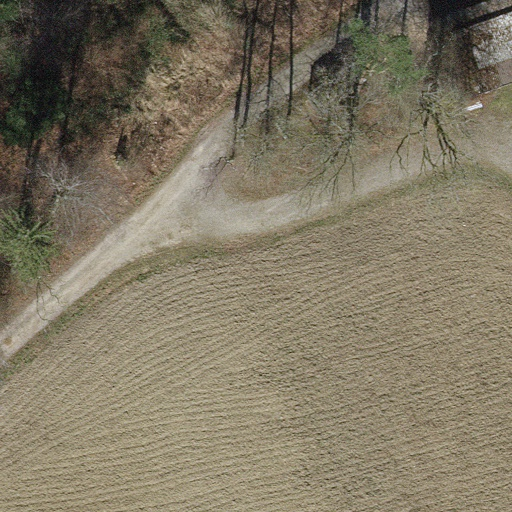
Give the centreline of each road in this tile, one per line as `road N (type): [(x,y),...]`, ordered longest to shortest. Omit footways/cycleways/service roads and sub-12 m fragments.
road 1 (track): [(150,236),(257,216),(466,140),(436,43),(445,0)]
road 2 (track): [(394,0),(288,77),(212,151),(150,236)]
road 3 (track): [(0,356),(150,236)]
